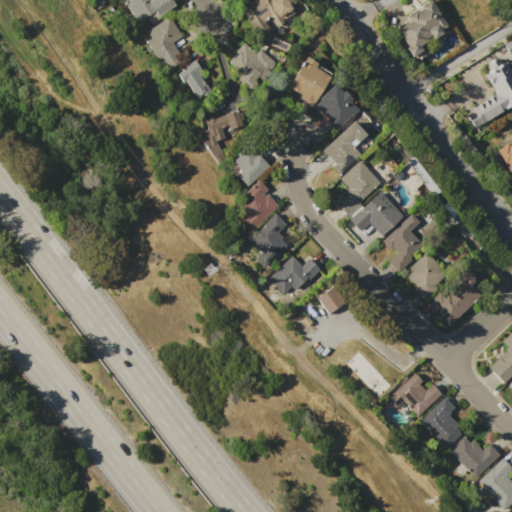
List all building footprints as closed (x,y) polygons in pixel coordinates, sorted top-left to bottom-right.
[(151,0),(152,1),(153,0),(174,0),(177,4),(141,29),(125,6),(129,3),(127,0),(151,0)] [(253,0),(291,0),(302,15),(277,31),(271,23),(268,25),(275,35),(261,45),(238,11),(253,0)] [(427,0),(429,0),(438,13),(437,14),(447,29),(432,39),(429,35),(425,38),(426,40),(419,45),(425,56),(414,63),(404,48),(406,47),(402,39),(403,39),(401,35),(400,36),(396,29),(401,26),(401,25),(407,21),(403,15),(414,8),(416,11),(419,9),(417,6),(427,0)] [(169,16),(182,37),(172,43),(178,53),(160,64),(145,42),(151,38),(146,30),(169,16)] [(511,37),(511,53),(509,55),(502,43),(511,37)] [(235,51),(243,42),(281,73),(265,92),(230,63),(238,53),(235,51)] [(195,60),(202,71),(198,73),(208,88),(195,96),(180,72),(183,71),(181,68),(195,60)] [(310,60),(333,75),(326,90),(315,104),(289,88),(301,72),(310,60)] [(503,62),(511,77),(511,103),(473,128),(465,115),(473,110),(472,108),(495,93),(483,75),(503,62)] [(337,83),(346,92),(348,90),(355,98),(353,100),(362,109),(359,112),(356,110),(337,128),(326,116),(327,115),(316,103),(337,83)] [(196,133),(209,129),(204,117),(217,112),(219,116),(240,109),(245,125),(225,132),(227,138),(216,141),(228,159),(219,165),(196,133)] [(358,120),(372,134),(364,142),(360,137),(354,143),(365,154),(343,174),(336,167),(339,164),(326,150),(358,120)] [(252,142),(273,164),(251,185),(240,174),(245,170),(236,161),(242,155),(240,154),(252,142)] [(495,150),(506,143),(508,145),(511,142),(511,173),(510,175),(495,150)] [(364,160),(385,182),(351,215),(340,204),(351,193),(350,192),(353,189),(344,179),(364,160)] [(262,179),(272,189),(268,193),(269,195),(271,193),(283,206),(253,234),(230,209),(262,179)] [(385,191),(409,217),(387,238),(363,213),(385,191)] [(279,212),(290,224),(283,231),(294,244),(269,267),(260,258),(266,251),(253,237),(279,212)] [(414,214),(422,222),(413,230),(427,244),(408,262),(387,240),(414,214)] [(430,251),(434,256),(433,256),(450,274),(438,286),(440,288),(428,300),(404,275),(430,251)] [(296,256),(305,266),(313,258),(326,272),(313,283),(311,280),(292,298),(272,277),(296,256)] [(430,301),(445,288),(455,299),(472,283),(484,295),(453,325),(430,301)] [(336,286),(348,303),(334,313),(322,297),(336,286)] [(314,297),(326,313),(339,304),(328,287),(314,297)] [(511,332),(511,379),(507,384),(492,368),(510,351),(508,349),(510,347),(504,340),(511,332)] [(419,373),(427,381),(424,383),(430,389),(436,384),(446,395),(423,417),(405,397),(400,402),(394,396),(419,373)] [(447,397),(459,409),(454,414),(464,424),(460,428),(466,434),(453,446),(426,418),(447,397)] [(468,436),(474,443),(477,440),(486,450),(493,443),(504,455),(481,478),(454,449),(468,436)] [(506,457),(511,463),(511,471),(511,472),(511,473),(511,474),(511,475),(511,476),(511,510),(482,480),(506,457)]
